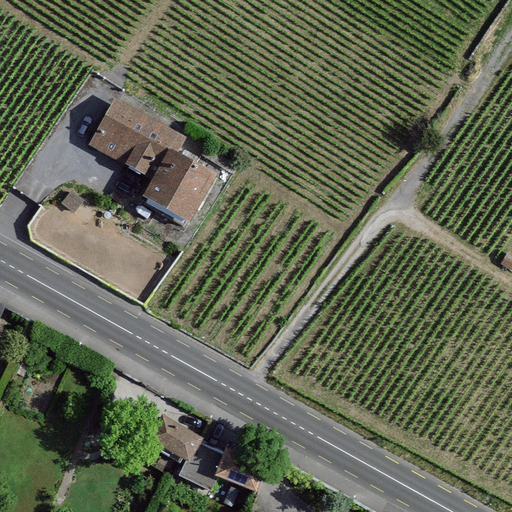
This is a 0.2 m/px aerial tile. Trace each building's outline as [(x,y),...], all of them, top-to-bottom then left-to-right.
[(176,142),(113,108),(90,149),(152,182),(140,205),(181,228),(208,179),(167,157),(176,142)] [(511,272),(511,253),(507,251),(498,267),(511,274),(511,272)] [(0,310),(0,331),(9,314),(1,309),(0,310)] [(203,437),(156,414),(143,441),(150,444),(142,459),(176,476),(184,459),(190,462),(199,445),(203,437)] [(223,456),(199,445),(190,462),(183,477),(209,489),(215,477),(249,494),(262,467),(226,450),(223,456)]
